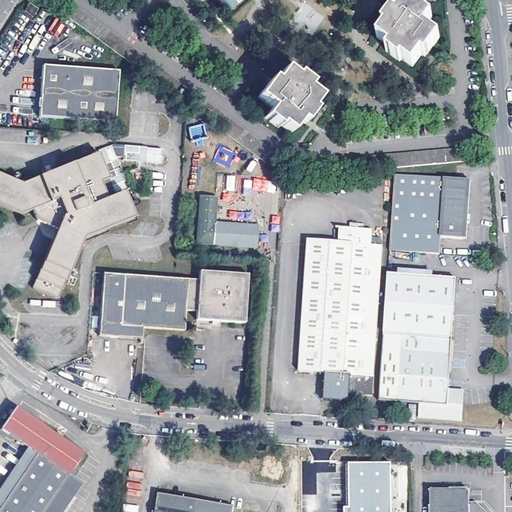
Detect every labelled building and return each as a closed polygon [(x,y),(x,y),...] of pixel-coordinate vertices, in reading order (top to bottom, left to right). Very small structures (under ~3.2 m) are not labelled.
[(219,0),(229,11),(241,0),(219,0)] [(405,2),(396,14),(392,11),(382,24),(384,27),(377,37),(389,47),(386,51),(399,61),(401,59),(412,66),(421,54),(425,56),(431,47),(439,37),(425,26),(431,17),(418,8),(416,10),(405,2)] [(37,10),(29,4),(24,12),(32,17),(37,10)] [(58,37),(65,24),(55,19),(48,31),(58,37)] [(111,33),(103,44),(173,95),(181,84),(111,33)] [(119,71),(43,66),(39,117),(115,122),(119,71)] [(295,77),(284,69),(275,81),(271,79),(257,98),(271,108),(265,118),(278,128),(280,126),(291,133),(300,121),(304,124),(309,118),(314,110),(312,108),(319,97),(308,88),(311,84),(297,74),(295,77)] [(201,99),(193,109),(253,154),(268,165),(276,154),(201,99)] [(204,124),(188,126),(190,140),(206,138),(204,124)] [(228,168),(235,153),(220,146),(213,160),(228,168)] [(466,148),(344,159),(345,172),(467,162),(466,148)] [(60,222),(57,229),(33,287),(58,298),(83,239),(134,218),(123,192),(107,198),(101,182),(108,179),(98,153),(21,184),(0,175),(0,205),(21,214),(33,210),(46,215),(45,219),(54,222),(55,220),(60,222)] [(466,181),(395,175),(390,251),(439,254),(441,238),(462,239),(466,181)] [(466,181),(462,239),(466,239),(470,181),(466,181)] [(133,188),(126,191),(128,196),(135,193),(133,188)] [(46,215),(33,210),(37,221),(57,229),(60,222),(55,220),(54,222),(45,219),(46,215)] [(258,226),(214,223),(213,245),(257,248),(258,226)] [(335,243),(308,241),(299,372),(325,374),(329,374),(328,393),(341,394),(337,398),(340,402),(349,403),(350,394),(372,395),(382,246),(352,244),(353,238),(336,237),(335,243)] [(198,280),(102,275),(98,335),(142,338),(142,328),(184,330),(185,311),(196,311),(195,320),(245,323),(248,275),(199,271),(198,280)] [(388,274),(385,326),(452,331),(455,279),(388,274)] [(452,331),(385,326),(379,401),(422,404),(421,416),(459,419),(461,393),(448,391),(452,331)] [(323,401),(340,402),(337,398),(341,394),(328,393),(329,374),(325,374),(323,401)] [(37,455),(0,509),(0,511),(57,511),(78,482),(68,474),(69,473),(71,473),(83,454),(15,408),(0,429),(28,449),(37,455)] [(0,490),(0,509),(37,455),(28,449),(0,490)] [(288,511),(289,459),(181,459),(181,511),(288,511)] [(392,511),(391,461),(348,462),(349,506),(343,506),(343,511),(392,511)] [(469,511),(469,490),(429,490),(429,511),(469,511)]
